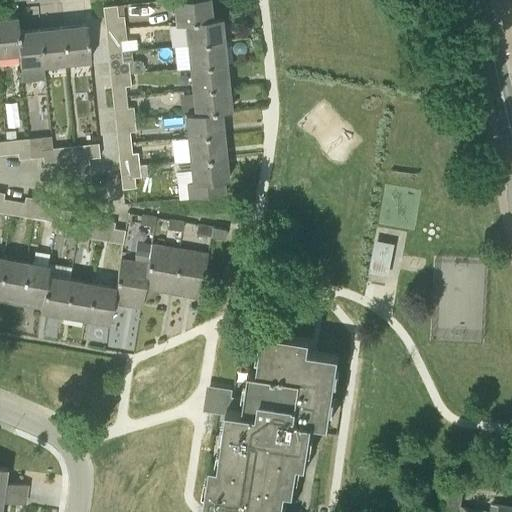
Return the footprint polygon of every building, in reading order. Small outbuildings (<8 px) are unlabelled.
[(198,20),(210,19),(208,0),(172,0),(175,25),(184,24),(198,22),(198,20)] [(104,18),(117,16),(116,5),(102,7),(104,18)] [(0,55),(18,53),(17,45),(20,45),(18,31),(17,17),(0,18),(0,55)] [(186,44),(222,40),(220,18),(210,19),(198,20),(198,22),(184,24),(186,44)] [(66,62),(89,60),(90,60),(86,24),(62,27),(66,62)] [(44,65),(66,62),(62,27),(40,29),(44,65)] [(19,67),(44,65),(40,29),(18,31),(20,45),(17,45),(18,53),(19,67)] [(107,52),(121,51),(120,40),(106,42),(107,52)] [(188,68),(225,64),(222,40),(186,44),(188,68)] [(108,63),(122,62),(121,51),(107,52),(108,63)] [(191,90),(227,86),(225,64),(188,68),(191,90)] [(112,98),(125,96),(124,86),(111,87),(112,98)] [(193,113),(220,111),(230,111),(227,86),(191,90),(193,113)] [(113,109),(127,107),(125,96),(112,98),(113,109)] [(186,138),(222,134),(220,111),(193,113),(184,114),(186,138)] [(117,143),(130,142),(129,131),(116,133),(117,143)] [(188,159),(224,156),(222,134),(186,138),(188,159)] [(7,154),(17,153),(16,139),(5,140),(7,154)] [(118,154),(131,153),(130,142),(117,143),(118,154)] [(88,158),(99,157),(98,143),(87,144),(88,158)] [(53,161),(64,160),(62,146),(52,147),(53,161)] [(43,163),(53,161),(52,147),(41,149),(43,163)] [(191,182),(186,182),(188,198),(224,194),(222,181),(227,180),(224,156),(188,159),(191,182)] [(122,189),(135,187),(134,177),(121,178),(122,189)] [(0,212),(11,214),(13,200),(3,198),(0,212)] [(11,214),(21,216),(24,202),(13,200),(11,214)] [(45,220),(56,222),(58,208),(48,206),(45,220)] [(139,223),(154,226),(155,218),(141,215),(139,223)] [(66,234),(76,235),(79,222),(68,220),(66,234)] [(167,228),(182,231),(183,222),(168,220),(167,228)] [(76,235),(87,237),(89,224),(79,222),(76,235)] [(212,228),(197,225),(196,233),(210,236),(212,228)] [(111,241),(122,243),(125,230),(114,228),(111,241)] [(226,229),(212,228),(210,236),(224,239),(226,229)] [(371,271),(390,274),(396,239),(377,236),(371,271)] [(161,283),(172,285),(179,248),(151,243),(147,262),(146,272),(148,273),(145,288),(160,291),(161,283)] [(179,248),(172,285),(171,293),(187,295),(189,288),(201,290),(208,253),(179,248)] [(0,267),(0,292),(18,296),(25,261),(2,257),(0,267)] [(143,300),(145,288),(148,273),(146,272),(147,262),(120,257),(115,286),(112,302),(129,305),(130,298),(143,300)] [(18,296),(41,300),(43,290),(44,291),(47,274),(49,265),(25,261),(18,296)] [(39,310),(63,314),(69,278),(47,274),(44,291),(43,290),(41,300),(39,310)] [(63,314),(87,318),(94,283),(69,278),(63,314)] [(94,283),(87,318),(109,322),(112,302),(115,286),(94,283)] [(294,489),(298,461),(306,462),(312,422),(328,425),(339,355),(308,350),(310,338),(263,331),(256,371),(249,369),(244,402),(229,400),(230,390),(209,387),(206,408),(226,411),(218,463),(210,462),(204,504),(235,509),(234,511),(282,511),(286,488),(294,489)] [(0,491),(26,495),(27,485),(4,481),(6,467),(0,466),(0,491)] [(442,503),(461,506),(465,482),(446,480),(442,503)] [(0,505),(1,500),(25,504),(26,495),(0,491),(0,505)]
